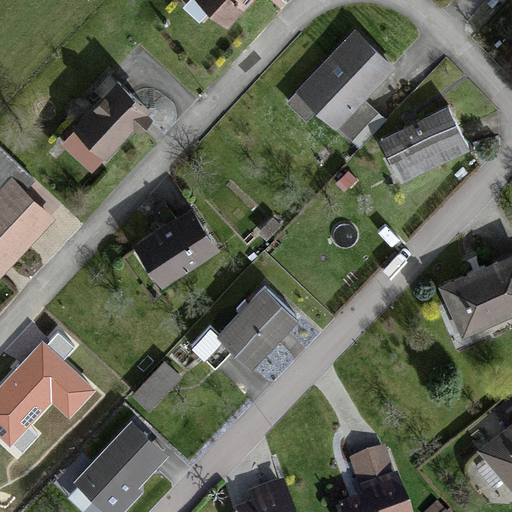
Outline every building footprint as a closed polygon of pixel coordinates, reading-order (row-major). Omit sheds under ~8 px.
[(189,0),(220,29),(247,0),(189,0)] [(406,75),(359,32),(299,96),(346,139),(406,75)] [(114,88),(73,134),(101,159),(142,112),(114,88)] [(443,112),(379,143),(398,181),(462,149),(443,112)] [(8,184),(0,192),(0,272),(48,221),(8,184)] [(184,216),(135,249),(159,286),(209,253),(184,216)] [(511,259),(443,288),(463,335),(511,314),(511,259)] [(263,292),(220,338),(233,350),(250,366),(293,321),(263,292)] [(217,367),(233,350),(220,338),(213,332),(198,349),(217,367)] [(162,366),(134,395),(149,409),(177,380),(162,366)] [(131,414),(72,476),(110,511),(115,511),(142,484),(138,481),(168,449),(131,414)] [(511,427),(480,456),(511,491),(511,427)] [(401,511),(392,483),(362,494),(365,504),(342,511),(401,511)] [(287,511),(280,491),(250,503),(253,511),(287,511)]
